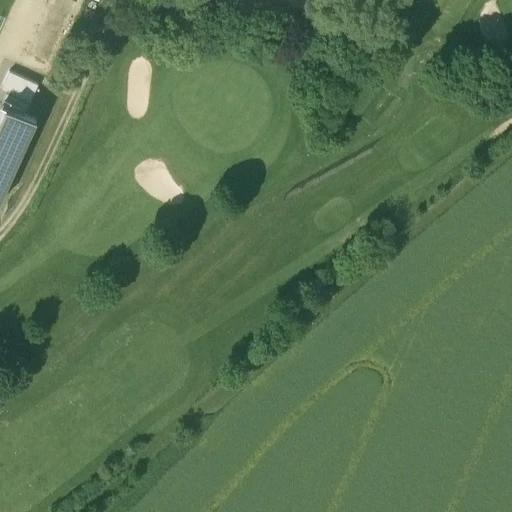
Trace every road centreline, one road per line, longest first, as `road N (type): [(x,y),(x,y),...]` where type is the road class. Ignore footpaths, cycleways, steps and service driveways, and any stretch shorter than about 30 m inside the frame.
road 1 (track): [(511,173),(219,423)]
road 2 (track): [(0,267),(47,189),(133,0)]
